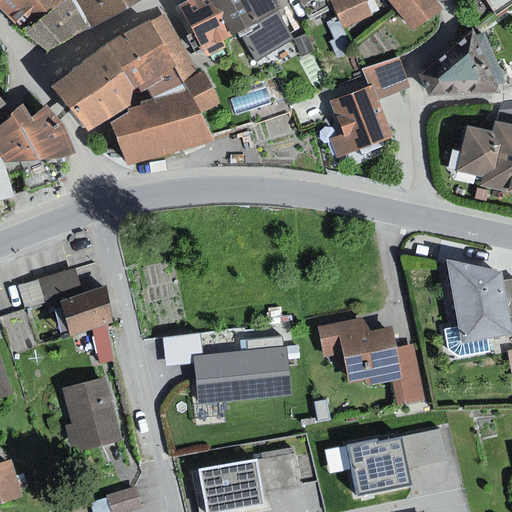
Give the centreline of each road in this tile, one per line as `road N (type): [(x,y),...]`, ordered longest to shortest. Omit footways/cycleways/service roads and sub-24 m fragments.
road 1 (tertiary): [(424,218),(262,187),(209,186),(103,206)]
road 2 (residential): [(177,511),(103,206)]
road 3 (residential): [(41,79),(174,0)]
road 4 (residential): [(41,79),(81,134),(103,206)]
road 5 (residential): [(442,0),(452,29),(415,64),(416,107)]
